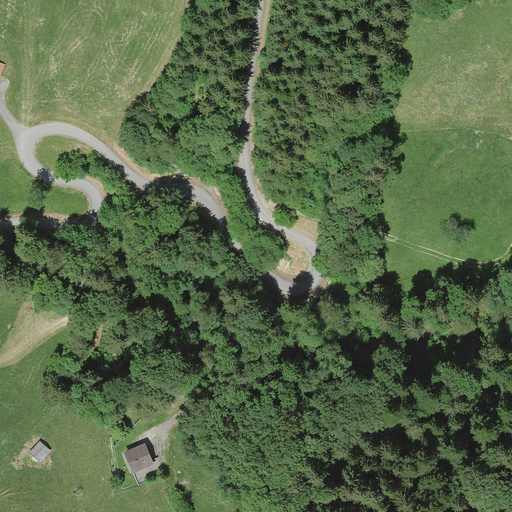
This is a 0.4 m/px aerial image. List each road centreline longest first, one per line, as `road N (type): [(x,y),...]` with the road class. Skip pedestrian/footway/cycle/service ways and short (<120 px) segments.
road 1 (residential): [(0,221),(76,225),(94,215),(91,189),(43,174),(25,154),(37,131),(64,129),(146,184),(201,195),(250,267),(285,286),(309,285),(317,254),(266,216),(246,170),(259,0)]
road 2 (track): [(184,511),(166,480),(162,442),(203,393),(198,357),(137,297),(44,268),(0,235)]
road 3 (track): [(255,201),(456,261),(501,259)]
